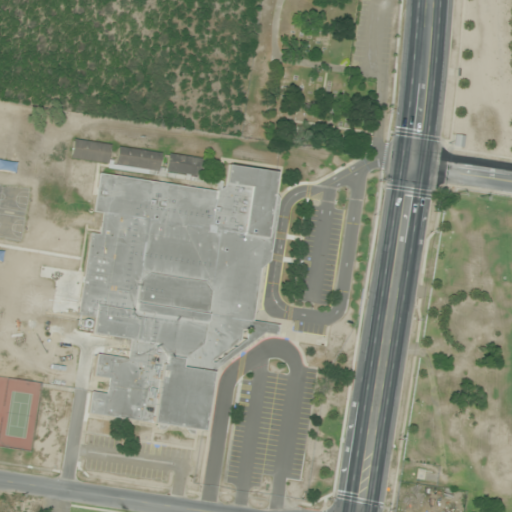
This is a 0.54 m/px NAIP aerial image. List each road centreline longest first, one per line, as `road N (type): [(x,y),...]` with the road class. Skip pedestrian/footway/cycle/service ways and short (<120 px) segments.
road 1 (secondary): [(414,169),(365,511)]
road 2 (residential): [(225,511),(0,478)]
road 3 (secondary): [(426,0),(414,169)]
